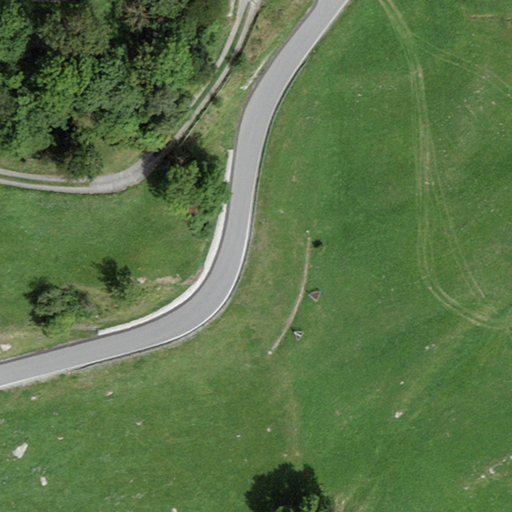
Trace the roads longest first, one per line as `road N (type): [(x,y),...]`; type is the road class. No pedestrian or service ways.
road 1 (unclassified): [(339,0),(266,102),(222,295),(183,323),(0,376)]
road 2 (track): [(0,174),(85,185),(141,171),(212,93),(251,0)]
